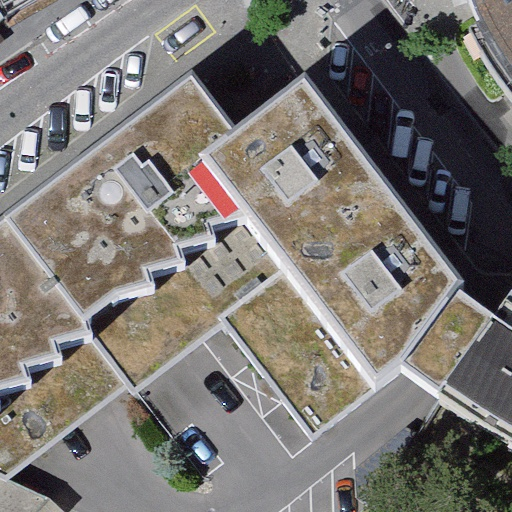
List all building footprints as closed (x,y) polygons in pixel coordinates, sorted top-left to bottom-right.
[(0,0),(0,14),(6,25),(45,0),(0,0)] [(511,0),(444,0),(457,30),(511,9),(511,0)] [(511,9),(457,30),(511,110),(511,9)] [(204,172),(233,149),(190,94),(2,240),(125,398),(135,391),(203,342),(226,324),(284,275),(204,172)] [(397,374),(449,317),(462,301),(420,249),(345,156),(299,99),(233,149),(204,172),(284,275),(226,324),(316,439),(397,374)] [(125,398),(2,240),(0,241),(0,480),(14,487),(125,398)] [(511,313),(490,344),(463,326),(449,317),(397,374),(418,389),(440,402),(511,443),(511,313)] [(0,511),(49,511),(56,504),(14,487),(0,480),(0,511)]
